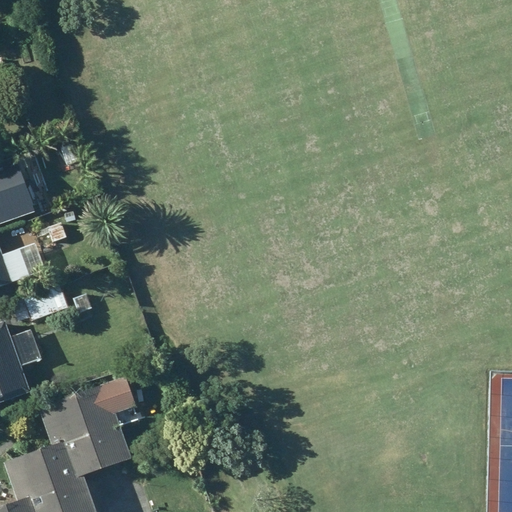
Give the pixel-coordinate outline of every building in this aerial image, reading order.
[(0,235),(20,229),(1,177),(0,177),(0,235)] [(0,250),(0,296),(48,279),(36,247),(3,259),(0,250)] [(89,288),(69,295),(78,319),(97,312),(89,288)] [(3,326),(0,327),(0,408),(32,399),(23,370),(41,364),(32,334),(8,342),(3,326)] [(34,409),(48,450),(70,442),(83,481),(133,464),(117,417),(133,411),(122,379),(34,409)] [(93,511),(83,481),(70,442),(48,450),(5,465),(19,506),(36,500),(40,511),(93,511)] [(40,511),(36,500),(19,506),(2,511),(40,511)]
